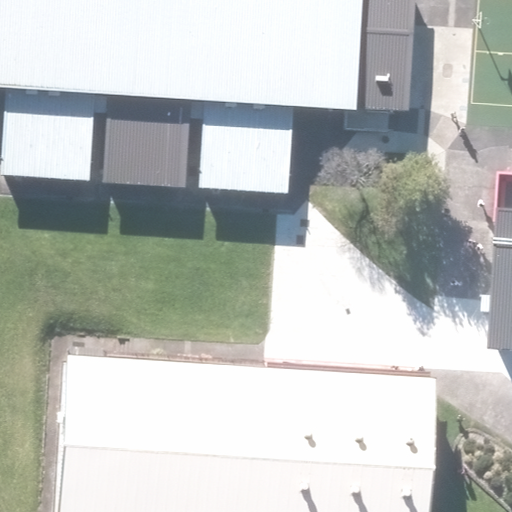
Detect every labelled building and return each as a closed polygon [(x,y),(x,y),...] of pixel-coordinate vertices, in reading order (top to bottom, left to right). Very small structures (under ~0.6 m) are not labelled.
[(0,0),(0,87),(7,88),(100,94),(112,95),(195,100),(210,101),(297,107),(407,114),(414,0),(0,0)] [(100,94),(7,88),(1,177),(94,183),(100,94)] [(195,100),(112,95),(107,182),(189,187),(195,100)] [(297,107),(210,101),(204,189),(291,194),(297,107)] [(391,313),(303,309),(301,346),(389,350),(391,313)] [(438,511),(446,384),(61,363),(52,511),(438,511)]
